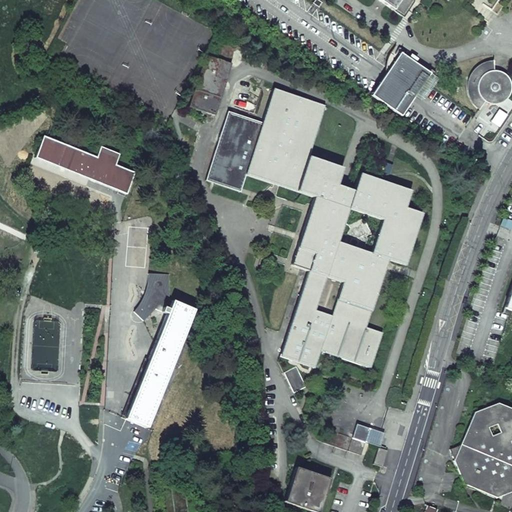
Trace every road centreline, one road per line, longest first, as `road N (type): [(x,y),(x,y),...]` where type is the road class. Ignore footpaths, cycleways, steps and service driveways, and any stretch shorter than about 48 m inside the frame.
road 1 (unknown): [(399,480),(334,462),(300,429),(197,183),(209,122)]
road 2 (residential): [(389,511),(465,264),(511,157)]
